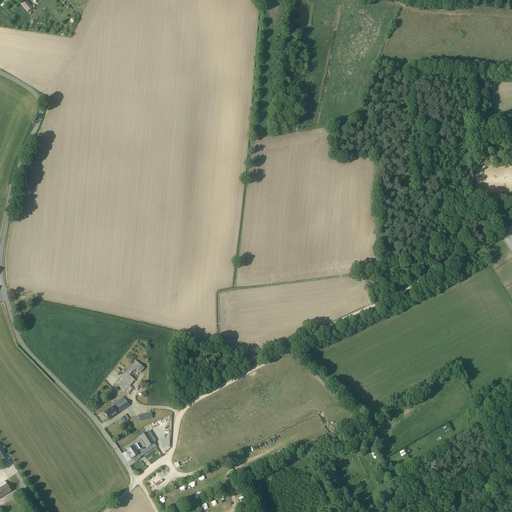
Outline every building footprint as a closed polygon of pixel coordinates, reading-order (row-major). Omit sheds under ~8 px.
[(15,2),(9,8),(13,11),(19,6),(15,2)] [(119,388),(124,392),(134,380),(129,376),(135,369),(140,373),(144,369),(135,360),(113,386),(118,389),(119,388)] [(129,406),(123,397),(111,404),(113,407),(104,413),(108,420),(129,406)] [(138,416),(140,422),(152,419),(150,412),(138,416)] [(129,420),(125,415),(124,416),(117,421),(120,425),(122,423),(125,427),(129,424),(127,420),(129,420)] [(126,451),(132,460),(138,455),(140,458),(156,447),(154,444),(155,441),(149,431),(139,437),(147,448),(144,450),(143,448),(142,449),(142,448),(140,450),(136,444),(133,446),(126,451)] [(169,446),(169,437),(160,440),(162,448),(169,446)] [(0,498),(11,492),(4,482),(0,484),(0,498)]
